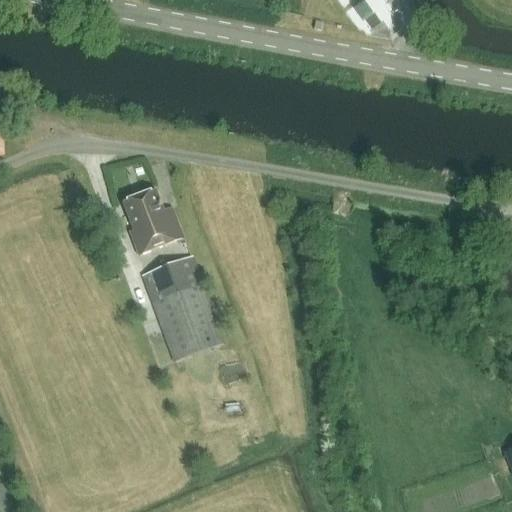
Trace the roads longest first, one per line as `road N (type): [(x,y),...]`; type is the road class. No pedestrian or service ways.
road 1 (unclassified): [(0,167),(76,142),(511,210)]
road 2 (tertiary): [(511,80),(51,0)]
